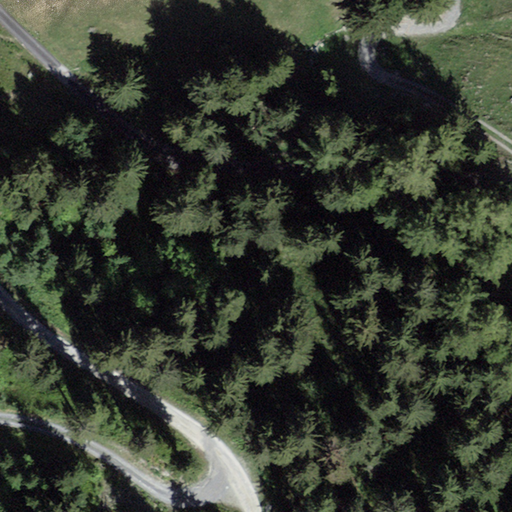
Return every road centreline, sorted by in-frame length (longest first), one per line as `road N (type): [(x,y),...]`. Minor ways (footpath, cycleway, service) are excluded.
road 1 (track): [(511,191),(466,181),(346,182),(158,154),(0,13)]
road 2 (track): [(454,0),(447,22),(429,34),(324,50),(109,114)]
road 3 (track): [(249,511),(239,485),(193,425),(87,366),(0,291)]
